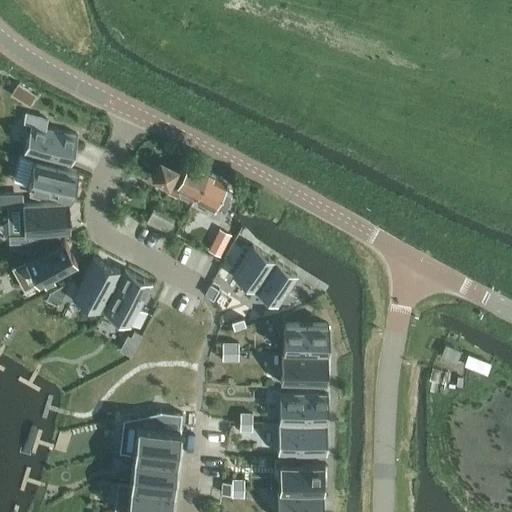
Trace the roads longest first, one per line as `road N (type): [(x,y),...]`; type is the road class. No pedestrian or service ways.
road 1 (unclassified): [(412,263),(135,113)]
road 2 (unclassified): [(382,511),(388,374),(412,263)]
road 3 (residential): [(135,113),(97,187),(98,226),(202,287)]
road 4 (unclassified): [(135,113),(0,40)]
